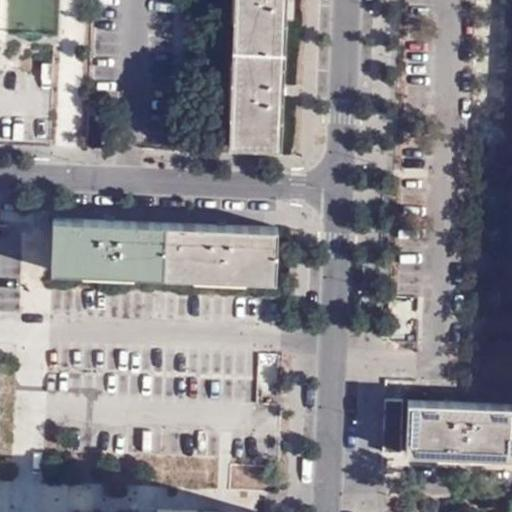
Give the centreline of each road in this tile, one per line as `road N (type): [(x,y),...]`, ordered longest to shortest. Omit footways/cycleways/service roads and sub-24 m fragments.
road 1 (residential): [(0,176),(339,192)]
road 2 (residential): [(339,192),(324,511)]
road 3 (residential): [(347,0),(339,192)]
